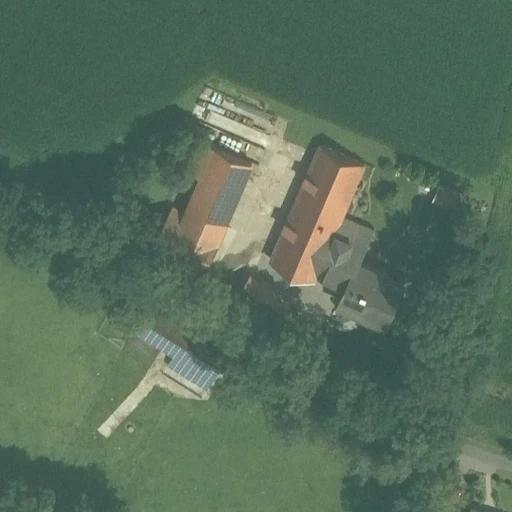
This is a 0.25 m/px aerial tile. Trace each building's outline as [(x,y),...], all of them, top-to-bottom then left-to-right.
[(252,161),(201,139),(188,170),(202,176),(186,213),(221,233),(252,161)] [(321,143),(271,259),(316,279),(319,272),(336,232),(340,223),(358,231),(367,211),(349,203),(366,163),(321,143)] [(186,213),(173,206),(151,245),(201,273),(223,235),(221,233),(186,213)] [(405,282),(358,261),(365,245),(336,232),(319,272),(346,284),(339,302),(387,323),(405,282)] [(292,301),(250,275),(237,297),(279,323),(292,301)] [(229,357),(149,307),(136,327),(193,364),(186,375),(209,389),(216,377),(216,378),(229,357)]
